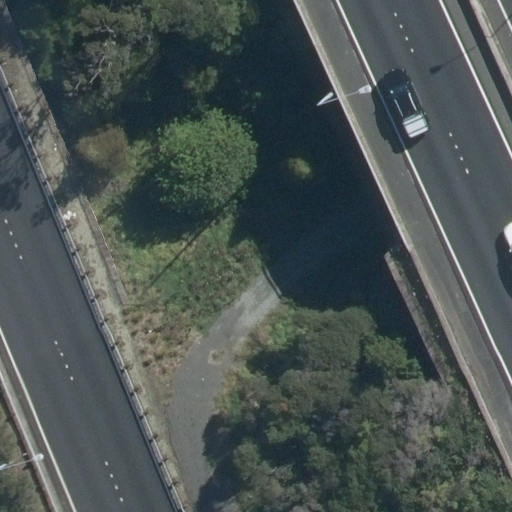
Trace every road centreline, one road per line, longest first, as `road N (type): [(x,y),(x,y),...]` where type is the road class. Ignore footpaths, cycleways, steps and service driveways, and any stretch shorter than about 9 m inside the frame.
road 1 (track): [(227,511),(206,468),(198,392),(250,284),(395,139),(511,61)]
road 2 (motorway): [(128,511),(0,201)]
road 3 (motorway): [(511,273),(387,0)]
